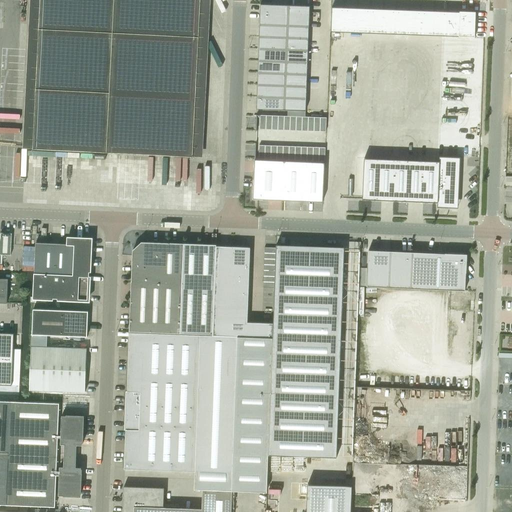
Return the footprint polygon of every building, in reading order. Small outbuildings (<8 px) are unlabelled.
[(40,0),(33,148),(113,152),(193,156),(200,0),(40,0)] [(261,4),(257,109),(306,110),(309,6),(261,4)] [(332,7),(331,32),(476,37),(477,12),(332,7)] [(439,162),(364,158),(363,197),(438,199),(438,205),(457,205),(459,158),(439,157),(439,162)] [(255,159),(254,198),(282,199),(284,161),(255,159)] [(284,161),(282,199),(303,200),(305,161),(284,161)] [(305,161),(303,200),(323,201),(324,168),(324,162),(305,161)] [(0,264),(0,265),(0,254),(11,255),(12,233),(1,232),(0,240),(0,239),(0,264)] [(66,243),(64,275),(89,276),(91,239),(75,238),(75,244),(68,243),(68,244),(66,243)] [(131,281),(130,331),(213,333),(216,245),(216,244),(184,243),(182,243),(142,241),(133,249),(133,255),(132,281),(131,281)] [(36,242),(35,273),(64,275),(66,243),(36,242)] [(213,333),(213,335),(238,336),(273,338),(273,323),(247,322),(250,247),(216,245),(213,333)] [(265,247),(263,287),(274,288),(275,248),(265,247)] [(273,335),(269,468),(331,471),(341,251),(276,248),(275,288),(274,321),(273,335)] [(368,250),(367,286),(466,289),(467,254),(368,250)] [(35,273),(33,297),(48,297),(48,298),(88,300),(89,276),(64,275),(35,273)] [(0,278),(0,302),(7,302),(8,279),(0,278)] [(33,308),(32,334),(32,340),(47,340),(47,334),(87,336),(88,310),(33,308)] [(0,358),(13,359),(13,352),(14,333),(0,332),(0,358)] [(126,390),(125,429),(126,429),(125,468),(196,471),(195,488),(203,489),(233,490),(233,472),(268,473),(273,338),(238,336),(213,335),(130,332),(127,390),(126,390)] [(31,346),(31,367),(86,370),(87,348),(47,346),(47,340),(32,340),(31,346)] [(0,393),(19,395),(19,385),(20,352),(13,352),(13,359),(0,358),(0,393)] [(31,367),(30,389),(85,391),(86,370),(31,367)] [(0,504),(55,506),(60,403),(0,400),(0,504)] [(62,415),(61,443),(65,444),(65,455),(64,466),(76,466),(76,455),(77,444),(83,444),(84,415),(62,415)] [(60,466),(59,494),(81,495),(82,467),(76,466),(64,466),(60,466)] [(351,511),(352,485),(308,484),(306,511),(351,511)] [(231,511),(233,490),(203,489),(202,508),(163,506),(163,487),(124,486),(123,511),(231,511)]
